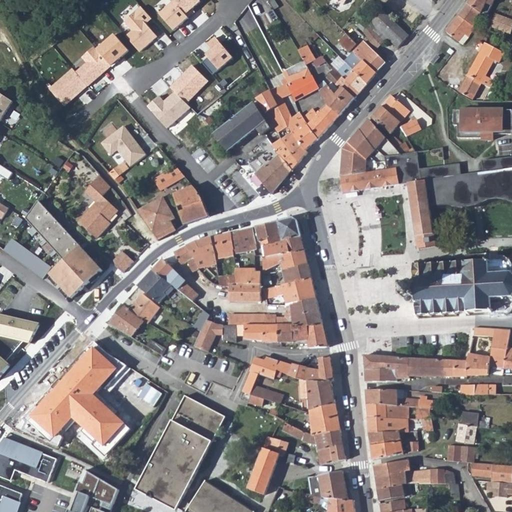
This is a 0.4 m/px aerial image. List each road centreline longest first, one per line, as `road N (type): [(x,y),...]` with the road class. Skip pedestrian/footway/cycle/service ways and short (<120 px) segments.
road 1 (residential): [(232,220),(145,258),(0,426)]
road 2 (secondary): [(311,190),(362,465)]
road 3 (secondary): [(444,16),(338,140),(311,190)]
road 4 (residential): [(123,92),(232,220)]
road 5 (residential): [(235,0),(123,92)]
